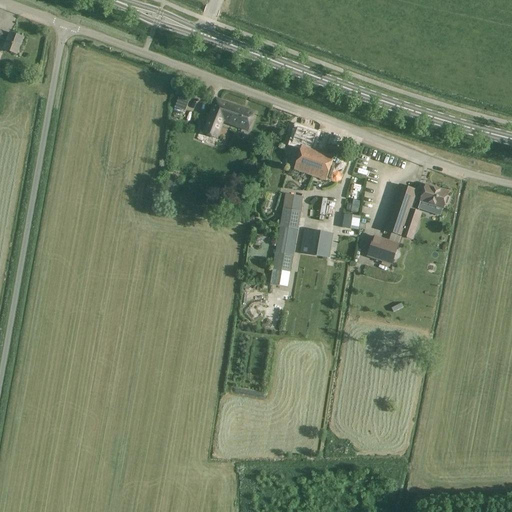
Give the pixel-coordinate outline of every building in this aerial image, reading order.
[(0,30),(0,38),(7,41),(4,50),(17,55),(23,38),(10,33),(10,34),(0,30)] [(254,113),(215,99),(203,133),(200,132),(198,139),(206,142),(208,136),(217,139),(223,121),(248,130),(254,113)] [(316,134),(297,128),(292,143),(301,146),(293,169),(325,181),(331,165),(338,167),(342,155),(335,152),(333,157),(311,149),(316,134)] [(168,175),(166,185),(174,187),(176,177),(168,175)] [(416,191),(399,185),(392,208),(383,233),(395,237),(396,234),(401,236),(408,213),(416,191)] [(448,192),(425,185),(420,202),(442,210),(444,204),(447,205),(449,198),(446,197),(448,192)] [(302,197),(285,194),(269,284),(285,287),(302,197)] [(421,213),(411,210),(405,229),(415,232),(421,213)] [(345,214),(342,228),(358,230),(360,216),(345,214)] [(333,235),(304,229),(299,252),(328,258),(333,235)] [(374,237),(368,257),(392,265),(398,245),(374,237)] [(391,311),(402,308),(401,303),(390,307),(391,311)]
